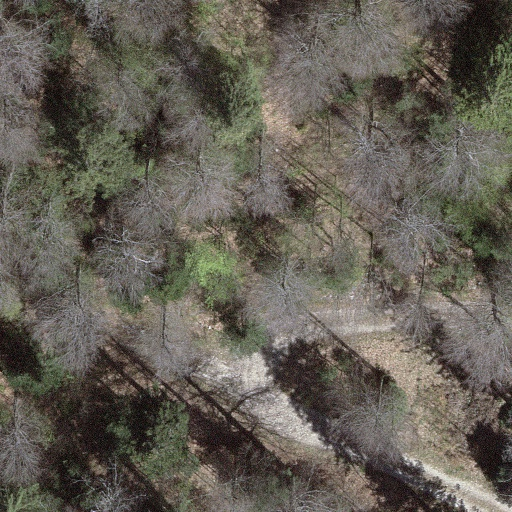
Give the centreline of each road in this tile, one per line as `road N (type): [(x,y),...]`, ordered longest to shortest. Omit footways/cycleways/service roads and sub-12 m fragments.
road 1 (track): [(201,370),(511,501)]
road 2 (track): [(0,282),(201,370)]
